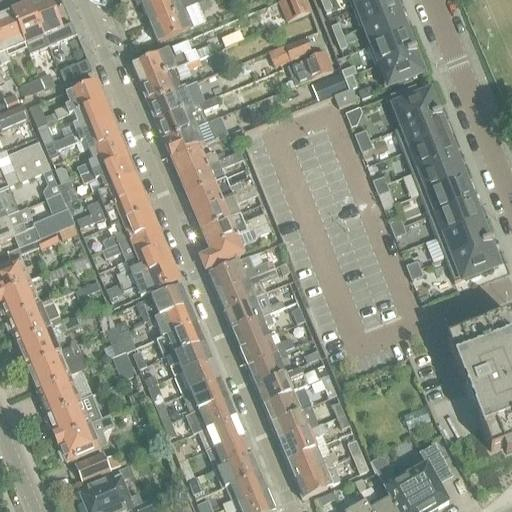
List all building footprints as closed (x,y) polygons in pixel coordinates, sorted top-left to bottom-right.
[(51,0),(44,0),(29,6),(48,51),(76,40),(72,29),(65,31),(51,0)] [(159,0),(141,8),(149,26),(206,2),(205,0),(195,0),(194,1),(193,0),(159,0)] [(291,0),(286,2),(281,5),(278,6),(287,26),(310,16),(304,0),(291,0)] [(334,12),(329,0),(322,3),(327,15),(334,12)] [(347,0),(353,12),(384,0),(347,0)] [(360,31),(399,16),(392,0),(384,0),(353,12),(360,31)] [(206,2),(149,26),(158,46),(191,32),(204,26),(200,15),(210,11),(206,2)] [(29,6),(11,14),(25,48),(34,45),(38,55),(48,51),(29,6)] [(27,53),(25,48),(11,14),(0,18),(0,41),(8,61),(27,53)] [(368,51),(406,35),(399,16),(360,31),(361,32),(365,31),(372,48),(367,50),(368,51)] [(344,38),(339,25),(332,28),(337,40),(344,38)] [(368,51),(375,70),(415,54),(414,52),(413,53),(406,35),(368,51)] [(344,38),(337,40),(342,53),(349,50),(344,38)] [(8,61),(0,41),(0,69),(10,66),(8,61)] [(307,41),(285,49),(291,64),(313,55),(307,41)] [(139,88),(198,63),(211,57),(208,49),(195,54),(194,52),(191,54),(187,45),(130,68),(139,88)] [(325,54),(302,64),(310,83),(333,73),(325,54)] [(415,54),(375,70),(384,90),(422,75),(414,56),(416,56),(415,54)] [(86,63),(66,71),(70,82),(90,74),(91,74),(87,63),(86,63)] [(200,68),(198,63),(139,88),(147,107),(180,93),(175,82),(178,81),(179,83),(190,78),(188,73),(200,68)] [(355,69),(342,74),(345,81),(358,76),(355,69)] [(334,75),(321,80),(321,81),(329,99),(347,92),(340,73),(334,75)] [(58,75),(39,83),(43,93),(62,84),(58,75)] [(348,89),(361,84),(358,76),(345,81),(348,89)] [(24,100),(43,93),(39,83),(21,91),(24,100)] [(67,110),(71,119),(74,117),(104,105),(96,85),(66,98),(70,108),(67,110)] [(147,107),(155,126),(202,106),(194,87),(180,93),(147,107)] [(370,90),(358,95),(362,104),(374,99),(370,90)] [(348,94),(333,101),(334,104),(338,113),(341,112),(357,106),(352,93),(348,94)] [(389,110),(399,134),(439,118),(429,95),(389,110)] [(15,98),(3,103),(5,106),(8,115),(20,110),(15,98)] [(155,126),(163,145),(207,126),(202,115),(217,109),(214,101),(202,106),(155,126)] [(77,138),(112,123),(104,105),(74,117),(71,119),(58,124),(61,131),(59,132),(63,142),(76,137),(77,138)] [(5,106),(0,107),(0,118),(8,115),(5,106)] [(37,132),(47,129),(38,109),(29,112),(37,132)] [(0,119),(0,137),(29,126),(22,110),(0,119)] [(399,134),(407,155),(447,139),(439,118),(399,134)] [(85,145),(89,155),(120,142),(112,123),(77,138),(76,137),(63,142),(54,146),(58,156),(85,145)] [(210,125),(207,126),(163,145),(170,163),(199,151),(218,144),(210,125)] [(45,150),(54,146),(47,129),(37,132),(45,150)] [(365,134),(354,138),(358,147),(369,143),(365,134)] [(415,176),(432,170),(455,160),(447,139),(407,155),(415,176)] [(77,173),(80,181),(128,161),(120,142),(89,155),(93,165),(88,167),(88,168),(77,173)] [(369,143),(358,147),(361,156),(372,152),(369,143)] [(54,146),(45,150),(50,163),(59,159),(58,156),(54,146)] [(0,175),(0,196),(43,178),(49,176),(49,175),(38,148),(6,161),(13,177),(3,181),(0,175)] [(203,161),(199,151),(170,163),(178,182),(217,165),(213,156),(203,161)] [(238,157),(217,165),(178,182),(186,199),(214,187),(210,178),(242,165),(238,157)] [(455,160),(432,170),(415,176),(424,197),(464,181),(455,160)] [(95,184),(100,195),(136,180),(128,161),(80,181),(83,189),(95,184)] [(62,188),(71,185),(66,173),(62,172),(56,174),(62,188)] [(51,174),(49,175),(49,176),(43,178),(46,184),(48,189),(46,192),(43,196),(46,203),(61,197),(58,190),(51,174)] [(87,212),(90,219),(143,197),(136,180),(100,195),(97,196),(101,206),(87,212)] [(384,180),(372,185),(375,192),(386,187),(384,180)] [(472,203),(464,181),(424,197),(432,218),(472,203)] [(225,182),(214,187),(186,199),(193,217),(253,192),(249,183),(228,191),(225,182)] [(62,189),(58,190),(61,197),(65,207),(70,205),(71,205),(67,195),(74,192),(71,185),(62,188),(62,189)] [(386,187),(375,192),(378,199),(389,194),(386,187)] [(256,200),(253,192),(193,217),(200,234),(238,218),(240,217),(236,209),(256,200)] [(0,200),(0,223),(6,221),(1,210),(12,205),(9,197),(0,200)] [(122,226),(150,215),(143,197),(90,219),(78,224),(81,233),(107,222),(111,230),(122,226)] [(39,244),(56,237),(73,230),(60,199),(45,205),(51,220),(32,228),(39,244)] [(472,203),(432,218),(440,240),(480,224),(472,203)] [(70,205),(65,207),(69,217),(74,215),(75,215),(70,205)] [(17,216),(6,221),(0,223),(0,247),(26,237),(22,228),(32,223),(28,212),(17,216)] [(102,246),(105,254),(158,232),(150,215),(122,226),(126,236),(102,246)] [(242,227),(238,218),(200,234),(207,251),(208,252),(236,240),(252,233),(267,227),(263,218),(242,227)] [(400,223),(389,227),(392,234),(403,230),(400,223)] [(489,245),(480,224),(440,240),(449,261),(489,245)] [(252,233),(256,242),(271,236),(267,227),(252,233)] [(403,230),(392,234),(395,241),(406,237),(403,230)] [(165,250),(158,232),(105,254),(101,255),(106,265),(122,258),(125,266),(165,250)] [(59,245),(56,237),(39,244),(37,245),(37,246),(40,252),(40,253),(59,245)] [(244,258),(236,240),(208,252),(207,251),(203,252),(205,257),(202,258),(200,262),(204,270),(209,272),(244,258)] [(14,255),(8,257),(11,264),(20,261),(40,252),(37,246),(37,245),(19,252),(18,253),(14,255)] [(458,284),(498,268),(489,245),(449,261),(458,284)] [(116,280),(120,289),(172,267),(165,250),(125,266),(117,270),(121,279),(116,280)] [(207,279),(215,297),(269,274),(266,266),(254,272),(249,260),(207,279)] [(0,297),(30,285),(20,261),(11,264),(0,268),(0,297)] [(91,274),(86,261),(71,268),(76,280),(91,274)] [(417,265),(406,269),(409,277),(420,272),(417,265)] [(180,285),(172,267),(120,289),(105,295),(109,304),(136,293),(140,301),(180,285)] [(287,267),(279,270),(283,279),(291,275),(287,267)] [(420,272),(409,277),(411,284),(423,279),(420,272)] [(270,274),(269,274),(215,297),(223,316),(265,298),(261,287),(273,282),(270,274)] [(4,320),(6,323),(40,309),(35,297),(49,291),(45,279),(30,285),(0,297),(0,318),(0,320),(4,320)] [(73,295),(77,303),(99,294),(96,286),(73,295)] [(138,308),(145,327),(146,327),(189,309),(181,290),(138,308)] [(265,298),(223,316),(230,335),(269,318),(270,319),(285,313),(282,306),(279,307),(274,294),(265,298)] [(15,347),(55,330),(61,328),(51,304),(40,309),(6,323),(7,326),(4,329),(7,335),(10,335),(15,347)] [(196,328),(189,309),(146,327),(145,327),(147,333),(156,329),(162,342),(196,328)] [(291,314),(297,328),(303,326),(297,312),(291,314)] [(511,322),(510,317),(446,342),(463,384),(465,384),(473,406),(480,403),(482,408),(475,411),(475,410),(473,411),(490,454),(503,449),(506,456),(511,453),(511,322)] [(274,329),(270,319),(269,318),(230,335),(238,353),(270,340),(266,331),(274,329)] [(77,321),(61,328),(65,336),(81,330),(77,321)] [(125,323),(115,327),(117,332),(119,337),(128,334),(129,333),(125,323)] [(196,328),(162,342),(156,345),(164,363),(166,363),(166,362),(204,346),(196,328)] [(58,337),(55,330),(15,347),(20,358),(17,361),(20,368),(24,368),(26,371),(59,356),(54,343),(58,341),(58,337)] [(128,334),(119,337),(117,332),(106,337),(116,360),(126,356),(126,357),(136,353),(128,334)] [(274,350),(270,340),(238,353),(246,372),(285,356),(293,352),(290,344),(274,350)] [(166,362),(166,363),(174,381),(212,365),(204,346),(166,362)] [(70,380),(78,376),(86,373),(81,359),(75,362),(71,352),(59,356),(26,371),(35,394),(70,380)] [(306,369),(319,363),(316,355),(302,361),(306,369)] [(132,359),(138,374),(146,371),(140,356),(132,359)] [(246,372),(254,391),(293,374),(285,356),(246,372)] [(174,381),(182,400),(220,384),(212,365),(174,381)] [(322,369),(314,372),(319,385),(321,384),(328,381),(323,369),(322,369)] [(293,375),(293,374),(254,391),(262,409),(301,393),(301,394),(308,391),(299,372),(293,375)] [(80,404),(70,380),(35,394),(40,405),(37,406),(42,418),(45,417),(46,418),(80,404)] [(143,385),(146,393),(157,388),(153,381),(143,385)] [(328,381),(321,384),(328,403),(335,400),(336,399),(334,395),(328,381)] [(182,400),(190,418),(228,402),(220,384),(182,400)] [(309,412),(301,394),(301,393),(262,409),(270,428),(301,415),(309,412)] [(140,394),(128,399),(132,409),(144,404),(140,394)] [(88,400),(80,404),(46,418),(52,433),(50,434),(54,443),(98,424),(88,400)] [(193,439),(198,437),(236,421),(228,402),(190,418),(185,420),(193,439)] [(330,409),(336,422),(344,419),(338,406),(330,409)] [(162,430),(169,427),(162,408),(154,412),(162,430)] [(425,410),(403,419),(408,433),(430,424),(425,410)] [(305,424),(301,415),(270,428),(277,447),(316,431),(316,430),(312,421),(305,424)] [(111,419),(98,424),(54,443),(58,453),(60,452),(66,467),(111,448),(106,435),(116,431),(111,419)] [(348,429),(344,419),(336,422),(340,433),(348,429)] [(198,437),(206,456),(244,440),(236,421),(198,437)] [(175,440),(169,427),(162,430),(168,443),(175,440)] [(321,428),(316,430),(316,431),(277,447),(285,466),(326,448),(322,439),(326,438),(321,428)] [(206,456),(214,475),(252,458),(244,440),(206,456)] [(178,468),(186,464),(178,445),(170,449),(178,468)] [(347,449),(351,460),(360,456),(356,445),(347,449)] [(330,458),(326,448),(285,466),(293,484),(325,471),(332,468),(337,466),(333,456),(330,458)] [(368,475),(360,456),(351,460),(359,479),(368,475)] [(389,501),(395,511),(435,511),(448,505),(439,490),(450,482),(436,456),(423,464),(426,469),(385,494),(389,501)] [(82,486),(109,475),(102,458),(75,469),(82,486)] [(221,493),(225,492),(260,477),(252,458),(214,475),(216,480),(221,493)] [(379,460),(371,465),(383,486),(391,481),(392,475),(386,462),(379,460)] [(187,464),(186,464),(178,468),(186,486),(195,483),(187,464)] [(325,471),(293,484),(301,504),(340,487),(335,473),(334,473),(332,468),(325,471)] [(157,511),(153,502),(140,507),(137,499),(130,502),(122,484),(132,480),(129,471),(77,493),(83,507),(81,511),(157,511)] [(214,475),(203,479),(206,484),(216,480),(214,475)] [(223,509),(223,511),(229,511),(267,496),(260,477),(225,492),(231,505),(223,509)] [(196,482),(195,483),(186,486),(187,486),(192,500),(193,500),(202,496),(196,482)] [(361,483),(353,487),(359,498),(364,494),(365,490),(361,483)] [(339,493),(332,496),(336,502),(338,507),(345,503),(339,493)] [(274,511),(267,496),(229,511),(274,511)] [(331,497),(313,505),(315,511),(322,511),(335,504),(331,497)] [(395,511),(389,501),(369,511),(395,511)]
